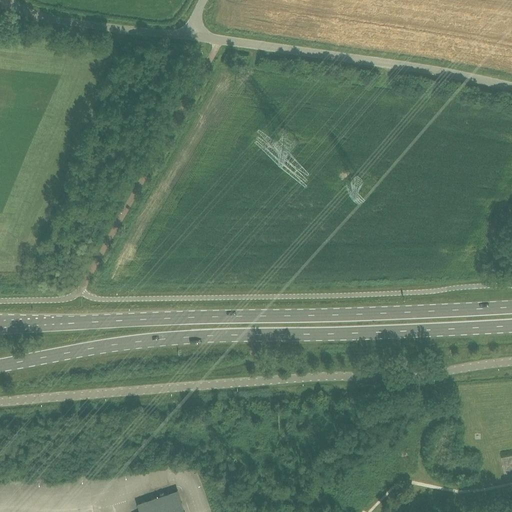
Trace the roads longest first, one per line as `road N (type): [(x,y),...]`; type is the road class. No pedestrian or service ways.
road 1 (primary): [(0,365),(188,337),(511,326)]
road 2 (unclassified): [(0,401),(324,376),(412,377),(511,361)]
road 3 (primary): [(511,307),(0,329)]
road 4 (unclassified): [(511,87),(184,36)]
road 5 (unclassified): [(184,36),(47,18),(2,0)]
